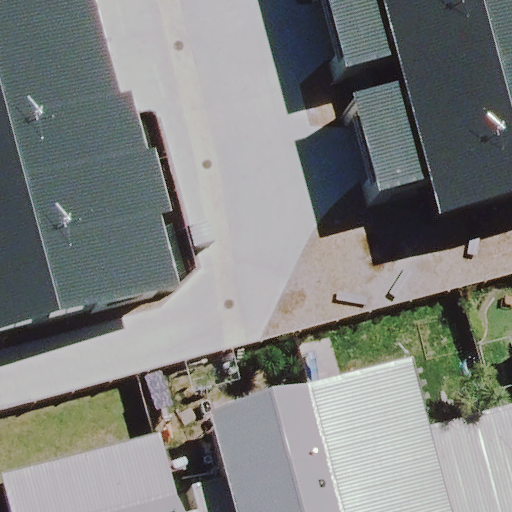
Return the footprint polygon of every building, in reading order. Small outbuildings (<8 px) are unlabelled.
[(30,0),(0,0),(0,133),(60,118),(30,0)] [(374,0),(383,27),(466,0),(374,0)] [(35,209),(0,219),(0,350),(69,332),(35,209)] [(207,511),(511,511),(511,347),(186,435),(207,511)] [(164,511),(145,442),(0,480),(0,511),(164,511)]
